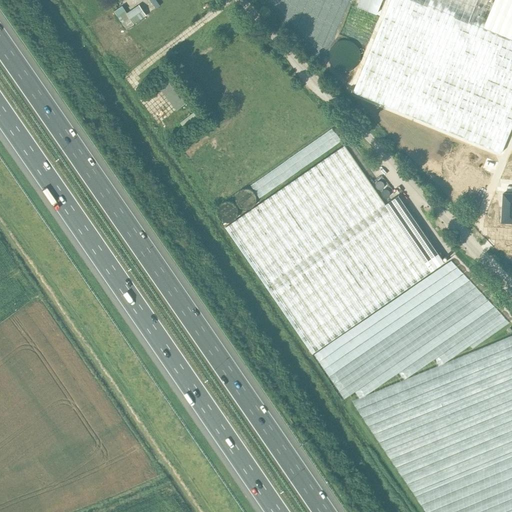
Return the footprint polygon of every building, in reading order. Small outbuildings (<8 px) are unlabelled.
[(511,126),(511,38),(417,0),(391,0),(352,94),(500,155),(511,126)] [(511,0),(417,0),(511,38),(511,0)] [(146,15),(139,4),(127,13),(125,10),(122,6),(114,11),(127,29),(146,15)] [(332,46),(339,66),(352,62),(359,59),(353,40),(332,46)] [(171,70),(155,83),(177,110),(193,97),(171,70)] [(201,116),(196,110),(180,123),(185,128),(201,116)] [(345,145),(226,227),(312,353),(444,262),(399,195),(385,205),(345,145)] [(244,209),(246,209),(247,209),(249,209),(250,209),(251,208),(253,207),(253,206),(254,205),(255,204),(255,203),(256,202),(256,201),(256,200),(256,198),(256,197),(256,196),(255,195),(255,193),(254,192),(253,191),(252,190),(250,189),(249,189),(248,189),(247,189),(246,189),(244,189),(243,189),(242,189),(241,190),(240,191),(239,191),(238,193),(237,194),(236,195),(236,196),(236,197),(236,198),(235,198),(235,200),(236,201),(236,202),(236,203),(237,205),(238,206),(239,207),(240,208),(241,208),(243,209),(244,209)] [(385,198),(386,198),(387,198),(388,197),(389,197),(390,196),(390,195),(390,194),(390,193),(390,192),(390,191),(389,190),(388,189),(387,189),(385,189),(384,189),(383,190),(382,191),(382,192),(381,193),(381,194),(382,195),(382,196),(383,196),(383,197),(384,198),(385,198)] [(511,193),(503,193),(502,222),(511,222),(511,193)] [(228,222),(229,222),(231,221),(233,221),(234,220),(235,219),(236,218),(236,217),(237,216),(237,215),(238,213),(238,212),(238,211),(238,210),(238,209),(237,207),(237,206),(236,205),(235,204),(234,203),(232,202),(231,202),(230,201),(229,201),(228,201),(226,201),(225,201),(223,202),(222,202),(221,203),(220,204),(219,205),(218,206),(218,207),(217,208),(217,209),(217,210),(217,211),(217,213),(217,214),(218,215),(218,217),(219,218),(220,219),(222,220),(223,221),(224,221),(225,222),(226,222),(228,222)]
